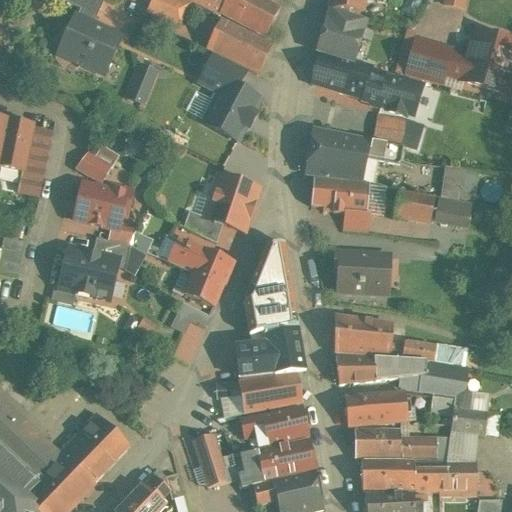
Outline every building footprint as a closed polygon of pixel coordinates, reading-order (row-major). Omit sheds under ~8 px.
[(104,0),(65,0),(64,4),(80,11),(76,19),(78,20),(93,27),(104,0)] [(190,5),(179,0),(155,0),(148,15),(179,29),(190,5)] [(227,0),(185,0),(185,1),(220,17),(220,16),(227,0)] [(280,11),(259,0),(227,0),(220,16),(265,40),(280,11)] [(328,0),(328,6),(329,6),(328,11),(363,14),(365,2),(380,3),(380,0),(328,0)] [(465,0),(445,0),(444,6),(464,10),(465,0)] [(384,30),(335,15),(324,52),(375,67),(381,47),(398,52),(403,32),(385,27),(384,30)] [(78,20),(76,19),(59,55),(103,76),(109,62),(112,61),(115,55),(114,52),(120,39),(93,27),(78,20)] [(263,43),(228,25),(212,56),(257,77),(272,46),(263,43)] [(467,63),(450,58),(445,76),(462,81),(461,84),(505,96),(511,70),(511,44),(476,34),(467,63)] [(452,52),(416,42),(406,78),(441,88),(445,76),(450,58),(452,52)] [(373,70),(321,54),(311,86),(389,110),(388,113),(404,118),(405,115),(413,117),(422,89),(388,79),(385,91),(368,86),(373,70)] [(142,108),(156,72),(143,67),(130,104),(142,108)] [(226,83),(202,126),(237,145),(260,102),(226,83)] [(407,124),(377,119),(373,144),(402,149),(407,124)] [(0,163),(9,122),(0,120),(0,163)] [(32,127),(9,122),(0,163),(0,170),(19,174),(21,175),(23,175),(32,131),(32,127)] [(53,135),(32,131),(23,175),(21,175),(17,194),(39,199),(53,135)] [(373,144),(323,135),(314,132),(314,131),(313,131),(305,176),(362,182),(366,161),(400,167),(402,150),(402,149),(373,144)] [(91,152),(76,171),(101,186),(111,170),(95,160),(97,156),(91,152)] [(259,191),(217,177),(210,196),(214,198),(206,220),(206,221),(223,227),(245,234),(259,191)] [(370,187),(314,182),(311,209),(333,211),(333,216),(345,217),(367,219),(370,187)] [(110,194),(83,187),(75,223),(111,232),(118,233),(119,229),(122,216),(127,217),(132,193),(111,189),(110,194)] [(428,200),(392,193),(387,218),(423,224),(428,200)] [(223,227),(206,221),(206,220),(189,214),(183,231),(217,246),(223,227)] [(367,219),(345,217),(343,231),(368,233),(369,220),(367,219)] [(0,218),(0,234),(14,237),(16,221),(0,218)] [(133,232),(119,229),(118,233),(111,232),(108,243),(129,248),(133,232)] [(153,243),(136,235),(130,248),(147,256),(153,243)] [(25,245),(4,240),(0,257),(0,274),(18,278),(25,245)] [(108,243),(96,240),(93,256),(114,261),(112,269),(124,273),(130,248),(129,248),(108,243)] [(234,265),(202,251),(202,252),(179,241),(168,265),(189,275),(190,274),(192,275),(193,275),(224,289),(234,265)] [(284,247),(266,250),(243,307),(293,298),(284,247)] [(93,256),(68,251),(59,291),(75,295),(109,303),(114,282),(110,281),(112,269),(114,261),(93,256)] [(389,258),(370,257),(370,258),(361,258),(361,256),(336,255),(335,274),(339,274),(338,294),(387,297),(389,258)] [(193,275),(192,275),(186,289),(183,297),(215,311),(224,289),(193,275)] [(186,289),(179,286),(176,294),(183,297),(186,289)] [(59,291),(54,290),(51,302),(73,307),(75,295),(59,291)] [(293,298),(243,307),(248,339),(298,328),(293,298)] [(211,319),(183,306),(178,317),(206,330),(211,319)] [(392,328),(334,319),(334,357),(390,358),(402,360),(404,347),(391,345),(392,328)] [(155,333),(142,324),(136,332),(149,341),(155,333)] [(267,346),(235,350),(239,382),(306,375),(298,331),(265,338),(267,346)] [(435,349),(404,344),(404,347),(402,360),(423,363),(433,364),(435,349)] [(423,363),(334,357),(339,387),(401,381),(401,390),(453,398),(462,393),(465,371),(433,364),(423,363)] [(298,378),(238,386),(244,417),(302,405),(298,378)] [(235,386),(216,388),(217,402),(236,401),(235,386)] [(405,395),(345,401),(348,430),(408,424),(405,395)] [(454,402),(432,399),(430,416),(452,418),(453,412),(454,402)] [(20,421),(0,402),(0,432),(2,434),(7,434),(20,421)] [(302,409),(240,423),(244,441),(265,436),(268,448),(309,439),(302,409)] [(487,416),(453,412),(452,418),(451,434),(484,439),(487,416)] [(58,457),(54,460),(58,465),(36,487),(23,502),(32,511),(72,511),(94,490),(92,488),(130,449),(96,417),(58,457)] [(20,421),(7,434),(2,434),(0,432),(0,453),(36,487),(58,465),(54,460),(58,457),(20,421)] [(400,433),(389,433),(355,433),(355,461),(400,461),(400,463),(429,464),(436,464),(436,443),(400,442),(400,433)] [(214,438),(193,444),(207,489),(228,484),(226,476),(214,438)] [(309,442),(256,455),(250,457),(254,475),(238,479),(238,481),(239,481),(241,491),(251,489),(264,486),(263,484),(316,473),(309,442)] [(0,453),(0,511),(32,511),(23,502),(36,487),(0,453)] [(414,465),(392,465),(361,465),(363,494),(415,494),(417,496),(439,496),(439,500),(476,500),(476,473),(429,474),(429,464),(416,464),(414,465)] [(237,474),(226,476),(228,484),(238,481),(238,479),(237,474)] [(324,511),(317,476),(253,491),(257,509),(278,504),(279,511),(324,511)] [(152,478),(143,487),(160,504),(169,494),(152,478)] [(143,487),(119,511),(162,511),(165,509),(160,504),(143,487)] [(256,509),(251,489),(241,491),(245,511),(255,511),(255,509),(256,509)] [(413,497),(364,497),(366,511),(428,511),(429,507),(413,508),(413,497)] [(500,511),(502,503),(479,504),(477,511),(500,511)]
